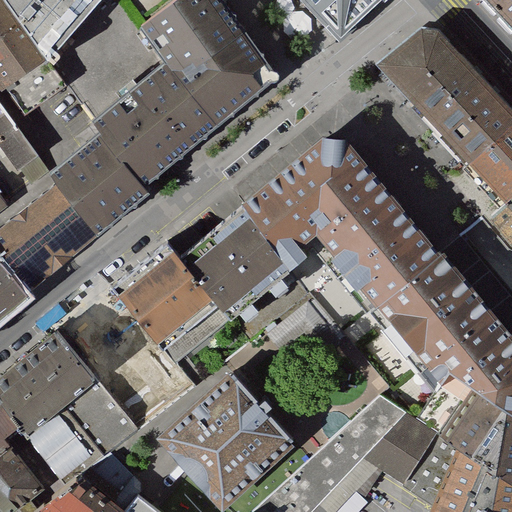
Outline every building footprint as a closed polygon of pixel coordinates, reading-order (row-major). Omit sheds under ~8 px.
[(55,58),(13,0),(4,0),(0,3),(0,81),(8,93),(55,58)] [(110,0),(13,0),(55,58),(57,61),(110,0)] [(236,0),(183,0),(150,27),(178,61),(101,123),(109,133),(155,188),(288,76),(236,0)] [(327,0),(354,30),(387,0),(327,0)] [(511,0),(480,0),(511,31),(511,0)] [(511,102),(445,29),(423,27),(379,64),(511,207),(511,205),(511,102)] [(13,115),(0,124),(0,141),(23,173),(44,158),(13,115)] [(329,127),(246,194),(255,206),(294,261),(313,247),(308,238),(323,226),(377,293),(383,300),(384,301),(449,245),(447,243),(352,129),(329,127)] [(64,184),(107,236),(114,230),(159,194),(155,188),(109,133),(65,169),(57,175),(64,184)] [(64,184),(0,235),(0,257),(7,266),(32,298),(107,236),(64,184)] [(0,189),(0,218),(13,208),(0,189)] [(511,205),(511,207),(493,221),(511,244),(511,205)] [(294,261),(255,206),(190,257),(216,289),(235,312),(287,267),(294,261)] [(190,257),(176,240),(126,280),(119,286),(155,330),(160,336),(168,330),(174,325),(216,289),(190,257)] [(511,315),(452,242),(449,245),(384,301),(389,307),(448,378),(459,362),(483,380),(511,400),(511,315)] [(32,298),(7,266),(0,271),(0,328),(34,301),(32,298)] [(155,330),(119,286),(60,328),(96,374),(155,330)] [(96,374),(60,328),(57,324),(0,370),(0,397),(18,422),(25,431),(60,403),(96,374)] [(155,330),(96,374),(141,432),(199,386),(160,336),(155,330)] [(236,367),(159,435),(226,509),(257,480),(300,440),(236,367)] [(511,400),(483,380),(444,432),(464,444),(511,474),(511,400)] [(368,459),(412,413),(384,394),(273,496),(255,511),(343,511),(383,469),(368,459)] [(18,422),(0,397),(0,447),(9,440),(4,432),(18,422)] [(383,469),(408,485),(444,432),(421,418),(412,413),(368,459),(383,469)] [(405,489),(434,509),(464,444),(444,432),(408,485),(405,489)] [(9,440),(0,447),(0,510),(1,511),(11,511),(26,501),(46,486),(9,440)] [(438,511),(511,511),(511,474),(464,444),(434,509),(438,511)] [(34,510),(32,511),(122,511),(126,507),(79,471),(70,479),(34,510)] [(126,507),(122,511),(164,511),(152,502),(140,493),(126,507)] [(11,511),(32,511),(34,510),(26,501),(11,511)]
